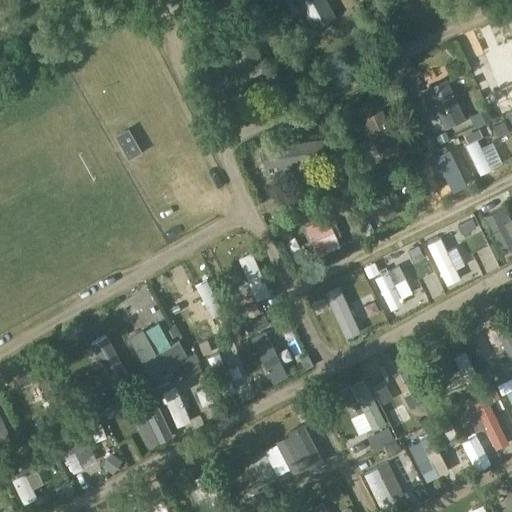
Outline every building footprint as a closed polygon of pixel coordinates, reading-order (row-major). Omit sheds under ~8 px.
[(333,14),(325,0),(296,0),(310,26),(333,14)] [(243,73),(262,64),(245,29),(226,38),(243,73)] [(427,90),(429,96),(422,98),(431,115),(438,113),(444,127),(465,118),(448,80),(427,90)] [(381,156),(397,148),(381,109),(363,117),(381,156)] [(486,117),(476,122),(493,156),(503,151),(486,117)] [(128,157),(139,151),(127,130),(116,136),(128,157)] [(458,138),(466,167),(488,161),(480,132),(458,138)] [(318,138),(274,144),(276,162),(320,156),(318,138)] [(448,150),(436,156),(452,190),(465,184),(448,150)] [(382,190),(399,181),(394,171),(367,186),(385,220),(395,214),(382,190)] [(326,197),(332,211),(344,205),(338,192),(326,197)] [(503,254),(511,250),(511,238),(504,222),(510,219),(503,207),(485,216),(503,254)] [(317,255),(339,246),(327,217),(305,226),(317,255)] [(462,244),(478,241),(475,227),(459,230),(462,244)] [(446,235),(422,248),(440,283),(464,271),(446,235)] [(387,266),(375,273),(397,313),(408,307),(394,280),(410,271),(404,261),(389,269),(387,266)] [(196,330),(226,316),(201,266),(191,271),(209,306),(189,316),(196,330)] [(478,276),(452,290),(459,302),(484,287),(478,276)] [(133,312),(148,305),(136,282),(122,290),(133,312)] [(511,362),(511,332),(506,321),(494,326),(507,353),(500,356),(503,362),(510,358),(511,362)] [(258,324),(247,329),(268,376),(280,371),(258,324)] [(178,341),(155,354),(142,330),(129,337),(149,375),(186,355),(178,341)] [(111,382),(126,373),(106,335),(90,343),(111,382)] [(50,405),(66,398),(50,364),(34,371),(50,405)] [(412,367),(398,375),(422,420),(436,412),(412,367)] [(177,400),(186,396),(180,385),(162,394),(176,423),(185,418),(177,400)] [(367,394),(357,399),(376,436),(385,431),(367,394)] [(114,403),(102,408),(118,444),(129,440),(114,403)] [(488,403),(476,409),(495,448),(507,442),(488,403)] [(0,443),(10,439),(0,416),(0,443)] [(295,480),(311,471),(309,467),(323,461),(302,422),(286,430),(288,434),(275,441),(295,480)] [(442,425),(433,435),(444,444),(452,433),(442,425)] [(76,426),(55,437),(73,472),(83,467),(74,449),(85,444),(76,426)] [(425,453),(435,448),(430,437),(420,442),(420,441),(409,447),(425,481),(437,475),(425,453)] [(399,445),(390,452),(398,464),(407,457),(399,445)] [(21,467),(11,472),(27,502),(37,496),(21,467)] [(386,471),(367,480),(382,510),(393,504),(384,488),(393,483),(386,471)] [(205,474),(195,479),(211,511),(213,511),(222,508),(205,474)] [(252,508),(273,497),(267,485),(246,496),(252,508)] [(388,511),(419,511),(430,506),(423,493),(388,511)] [(170,511),(162,495),(150,501),(156,511),(170,511)] [(326,511),(324,505),(315,508),(311,498),(295,504),(298,511),(326,511)]
